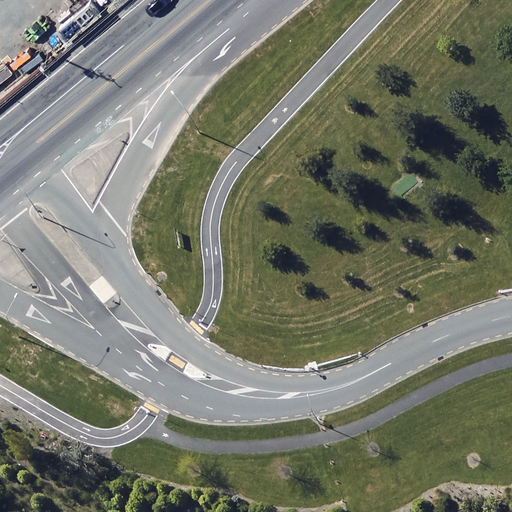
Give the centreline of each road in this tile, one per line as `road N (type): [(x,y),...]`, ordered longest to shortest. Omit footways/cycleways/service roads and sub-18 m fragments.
road 1 (secondary): [(231,0),(126,188),(115,224),(115,271)]
road 2 (residential): [(115,271),(187,346),(261,383),(311,394)]
road 3 (secondary): [(206,0),(22,142)]
road 4 (residential): [(150,377),(0,208)]
road 5 (residential): [(511,316),(311,394)]
road 6 (secondary): [(150,377),(0,295)]
road 7 (residential): [(311,394),(269,407),(231,406),(150,377)]
road 8 (residential): [(22,142),(115,271)]
